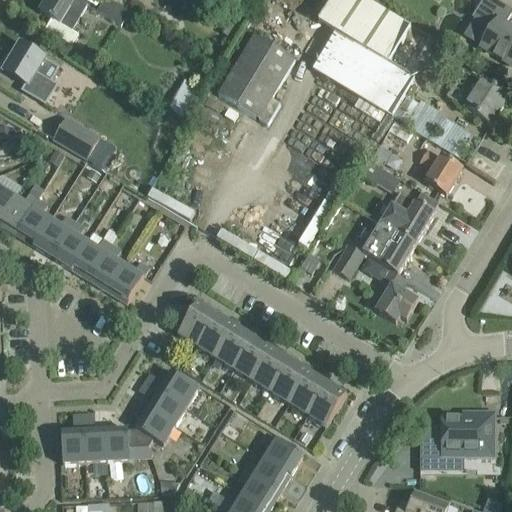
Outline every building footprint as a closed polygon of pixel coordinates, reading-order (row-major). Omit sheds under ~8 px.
[(76,0),(75,0),(48,0),(40,15),(52,21),(46,31),(73,47),(79,37),(72,33),(87,8),(76,1),(76,0)] [(137,19),(105,0),(104,0),(97,14),(121,29),(124,25),(131,29),(137,19)] [(412,31),(376,9),(361,0),(333,0),(318,25),(330,32),(336,36),(389,68),(412,31)] [(361,0),(376,9),(379,0),(361,0)] [(511,11),(493,0),(484,0),(472,19),(493,32),(482,49),(511,68),(511,31),(506,28),(511,18),(511,11)] [(415,83),(389,68),(336,36),(314,73),(360,100),(355,109),(380,124),(386,116),(393,120),(415,83)] [(218,97),(259,123),(295,64),(254,38),(218,97)] [(461,59),(430,41),(418,61),(449,80),(461,59)] [(46,62),(21,47),(4,75),(29,90),(37,78),(50,86),(59,71),(45,63),(46,62)] [(508,101),(465,73),(447,100),(491,128),(508,101)] [(168,110),(184,118),(198,88),(183,81),(168,110)] [(394,121),(406,128),(419,108),(407,100),(394,121)] [(101,142),(66,121),(53,144),(88,164),(101,142)] [(412,135),(399,128),(394,136),(406,144),(412,135)] [(381,166),(385,168),(392,155),(380,148),(373,160),(371,159),(368,164),(379,170),(381,166)] [(64,157),(55,152),(48,164),(58,169),(64,157)] [(441,162),(427,154),(419,166),(433,174),(425,186),(446,199),(463,173),(446,162),(442,160),(441,162)] [(92,171),(87,179),(97,185),(101,177),(92,171)] [(382,171),(373,187),(390,197),(399,181),(382,171)] [(39,203),(46,192),(37,186),(30,197),(38,202),(39,203)] [(0,222),(14,199),(0,190),(0,222)] [(396,236),(416,248),(436,216),(415,204),(399,195),(381,225),(397,235),(396,236)] [(14,199),(0,222),(0,228),(16,238),(38,202),(30,197),(25,206),(14,199)] [(16,238),(34,250),(51,222),(43,217),(48,209),(38,202),(16,238)] [(53,261),(75,225),(68,220),(62,229),(51,222),(34,250),(53,261)] [(53,261),(71,273),(88,245),(81,240),(86,232),(85,231),(77,226),(75,225),(53,261)] [(398,278),(416,248),(396,236),(396,237),(380,228),(368,247),(363,257),(378,266),(378,267),(379,268),(390,274),(398,278)] [(71,273),(90,284),(112,248),(111,248),(117,239),(109,234),(98,251),(88,245),(71,273)] [(90,284),(108,296),(126,268),(117,262),(122,254),(112,248),(90,284)] [(350,284),(365,259),(348,248),(332,274),(350,284)] [(310,257),(302,270),(312,276),(320,263),(310,257)] [(134,274),(126,268),(108,296),(127,307),(149,271),(140,265),(134,274)] [(406,283),(398,278),(390,274),(379,268),(375,274),(386,281),(372,303),(380,307),(376,314),(396,326),(400,319),(407,324),(419,304),(399,292),(401,288),(403,289),(406,283)] [(197,351),(217,318),(198,307),(178,339),(197,351)] [(235,330),(217,318),(197,351),(215,362),(235,330)] [(215,362),(234,374),(254,341),(235,330),(215,362)] [(272,352),(254,341),(234,374),(252,385),(272,352)] [(252,385),(271,397),(291,364),(272,352),(252,385)] [(310,375),(291,364),(271,397),(289,408),(310,375)] [(289,408),(308,419),(328,387),(310,375),(289,408)] [(160,395),(187,412),(199,393),(171,376),(160,395)] [(151,377),(145,386),(155,391),(160,383),(151,377)] [(149,401),(155,391),(145,386),(139,395),(149,401)] [(347,398),(328,387),(308,419),(326,431),(347,398)] [(160,395),(148,413),(176,431),(187,412),(160,395)] [(204,422),(208,416),(200,411),(195,417),(204,422)] [(176,431),(148,413),(136,432),(148,450),(153,443),(164,450),(176,431)] [(473,421),(443,421),(443,430),(443,440),(443,455),(442,461),(463,460),(494,461),(494,416),(473,416),(473,421)] [(73,429),(86,429),(86,418),(73,419),(73,429)] [(86,418),(86,429),(95,428),(94,418),(86,418)] [(420,430),(420,440),(443,440),(443,430),(420,430)] [(136,432),(111,434),(113,466),(129,466),(129,452),(148,450),(136,432)] [(111,434),(87,435),(88,467),(113,466),(111,434)] [(63,468),(88,467),(87,435),(62,436),(63,468)] [(271,452),(265,461),(292,478),(303,459),(268,437),(263,446),(271,452)] [(292,478),(265,461),(260,471),(251,465),(245,475),(280,496),(292,478)] [(270,511),(280,496),(245,475),(240,484),(249,489),(243,499),(242,499),(263,511),(270,511)] [(180,486),(160,484),(161,498),(173,498),(180,486)] [(195,495),(187,490),(180,501),(188,506),(195,495)] [(228,502),(222,511),(263,511),(242,499),(243,499),(232,492),(227,501),(228,502)] [(397,511),(447,511),(449,508),(416,494),(411,507),(401,503),(397,511)] [(487,503),(483,511),(500,511),(502,509),(487,503)]
